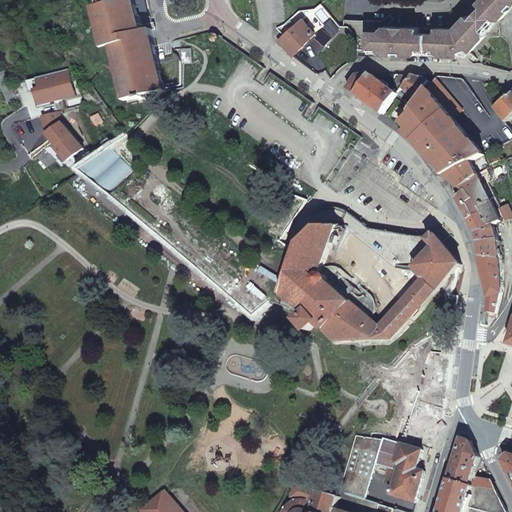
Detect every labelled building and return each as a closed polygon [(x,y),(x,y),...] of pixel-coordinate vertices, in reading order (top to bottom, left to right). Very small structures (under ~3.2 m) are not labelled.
[(157,36),(154,23),(151,23),(150,18),(153,17),(152,13),(139,16),(134,0),(100,0),(101,0),(102,6),(98,7),(108,47),(116,46),(128,99),(165,91),(164,87),(180,83),(180,66),(180,62),(178,55),(172,51),(174,59),(159,63),(152,37),(157,36)] [(511,0),(482,0),(463,22),(481,40),(511,6),(511,0)] [(302,14),(289,28),(303,46),(315,34),(303,19),(306,16),(304,12),(302,14)] [(399,27),(384,27),(377,34),(373,30),(368,35),(368,52),(413,53),(446,54),(467,54),(481,40),(463,22),(453,25),(440,25),(399,27)] [(303,46),(289,28),(278,39),(294,54),(303,46)] [(325,45),(332,37),(322,29),(316,37),(325,45)] [(221,38),(220,35),(215,33),(212,36),(212,39),(213,41),(214,42),(216,42),(218,42),(219,41),(221,40),(221,38)] [(349,88),(383,114),(397,95),(409,78),(411,75),(399,75),(392,87),(395,89),(394,91),(371,74),(358,75),(349,88)] [(409,78),(397,95),(401,98),(404,94),(406,94),(408,91),(417,97),(429,81),(411,75),(409,78)] [(435,79),(429,88),(454,117),(462,110),(435,79)] [(472,160),(485,152),(454,117),(429,88),(412,110),(413,111),(401,124),(444,175),(472,160)] [(511,93),(495,107),(506,122),(511,117),(511,93)] [(500,154),(487,159),(489,164),(505,159),(504,155),(500,156),(500,154)] [(472,160),(444,175),(459,187),(468,181),(478,174),(472,160)] [(487,168),(478,174),(468,181),(479,205),(491,198),(482,180),(489,176),(490,172),(487,168)] [(97,186),(98,184),(95,181),(93,183),(91,182),(86,188),(115,213),(120,206),(97,186)] [(468,181),(459,187),(464,190),(458,197),(470,219),(483,212),(479,205),(468,181)] [(491,198),(479,205),(483,212),(489,225),(494,223),(501,220),(491,198)] [(507,219),(511,217),(511,211),(509,205),(501,209),(506,219),(507,219)] [(483,212),(470,219),(477,232),(495,227),(494,223),(489,225),(483,212)] [(460,266),(462,264),(441,239),(434,246),(417,266),(417,271),(424,278),(380,326),(325,282),(327,280),(326,276),(322,272),(332,240),(336,241),(338,234),(335,232),(338,221),(325,220),(324,225),(318,224),(303,242),(284,292),(308,312),(300,319),(310,330),(316,325),(319,322),(339,341),(393,340),(460,266)] [(495,227),(477,232),(478,241),(500,239),(495,227)] [(434,246),(441,239),(435,233),(430,238),(434,246)] [(500,239),(478,241),(480,254),(499,257),(501,257),(500,239)] [(503,292),(499,257),(480,254),(489,294),(489,312),(497,314),(503,292)] [(441,349),(451,351),(453,336),(444,333),(441,349)] [(371,482),(377,462),(384,439),(358,432),(345,474),(371,482)] [(392,493),(417,500),(427,470),(419,468),(424,449),(400,442),(385,437),(384,439),(377,462),(391,466),(399,469),(395,483),(392,493)] [(472,440),(463,437),(459,452),(451,478),(475,486),(497,488),(492,479),(475,476),(481,457),(472,440)] [(399,469),(391,466),(386,480),(395,483),(399,469)] [(340,489),(366,497),(371,482),(345,474),(340,489)] [(475,486),(451,478),(440,511),(466,511),(469,506),(489,511),(508,511),(509,511),(497,488),(475,486)] [(317,488),(298,481),(293,495),(299,497),(298,498),(297,498),(296,500),(293,502),(291,504),(289,506),(287,506),(286,507),(287,508),(285,511),(351,511),(338,507),(340,500),(341,500),(342,496),(340,495),(339,496),(322,490),(322,489),(320,489),(319,491),(316,490),(317,488)] [(170,498),(182,511),(185,511),(172,496),(170,498)] [(153,511),(182,511),(170,498),(153,511)] [(380,502),(376,511),(393,511),(395,507),(380,502)]
